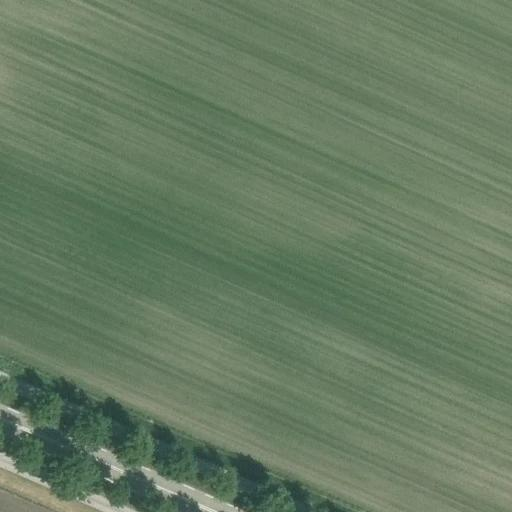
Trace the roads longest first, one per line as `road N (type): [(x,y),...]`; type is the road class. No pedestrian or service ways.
road 1 (unclassified): [(310,511),(0,377)]
road 2 (primary): [(201,511),(0,423)]
road 3 (unclassified): [(0,461),(115,511)]
